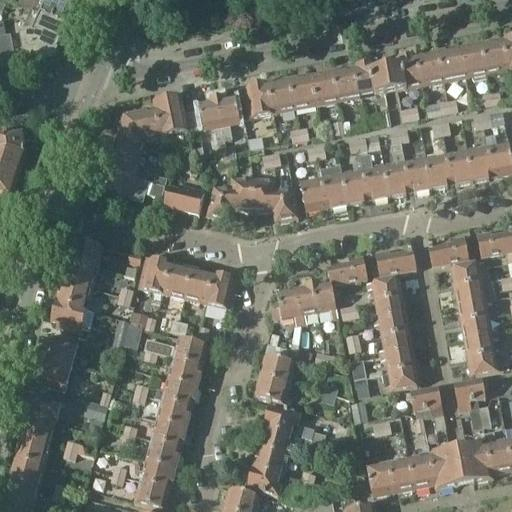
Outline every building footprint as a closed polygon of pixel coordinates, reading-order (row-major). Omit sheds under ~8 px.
[(28,0),(21,0),(18,7),(32,13),(68,29),(77,9),(81,9),(85,0),(48,0),(47,4),(38,0),(37,0),(36,3),(28,0)] [(353,0),(342,0),(344,9),(355,7),(353,0)] [(32,13),(21,36),(26,63),(55,58),(57,52),(59,49),(68,29),(32,13)] [(11,37),(0,39),(0,68),(16,65),(11,39),(11,37)] [(510,74),(505,42),(481,47),(487,79),(510,74)] [(487,79),(481,47),(460,51),(465,82),(487,79)] [(460,51),(438,55),(444,87),(457,84),(458,91),(466,89),(465,82),(460,51)] [(444,87),(438,55),(417,59),(423,91),(444,87)] [(398,69),(397,69),(401,94),(423,91),(417,59),(396,63),(398,69)] [(383,110),(377,73),(376,73),(375,67),(353,71),(358,103),(376,100),(378,111),(383,110)] [(397,69),(393,70),(381,73),(377,73),(383,110),(387,109),(385,97),(401,94),(397,69)] [(353,71),(332,75),(337,107),(358,103),(353,71)] [(337,107),(332,75),(310,79),(316,110),(337,107)] [(294,114),(316,110),(310,79),(289,83),(294,114)] [(289,83),(267,87),(273,118),(294,114),(289,83)] [(248,123),(273,118),(267,87),(247,91),(248,97),(244,98),(248,123)] [(499,96),(490,98),(492,109),(501,108),(499,96)] [(484,111),(492,109),(490,98),(482,99),(484,111)] [(155,113),(161,140),(163,148),(172,146),(187,154),(193,153),(192,147),(200,145),(198,133),(194,116),(185,118),(182,99),(154,104),(155,113)] [(225,100),(217,102),(226,144),(233,143),(230,128),(241,126),(236,100),(226,102),(225,100)] [(226,144),(217,102),(208,104),(208,105),(199,107),(204,134),(214,132),(217,146),(226,144)] [(456,103),(447,105),(449,117),(459,116),(456,103)] [(447,105),(440,106),(442,118),(449,117),(447,105)] [(429,121),(442,118),(440,106),(427,109),(429,121)] [(416,112),(401,114),(403,126),(419,123),(416,112)] [(119,135),(146,143),(161,140),(155,113),(136,117),(136,114),(122,117),(118,130),(120,131),(119,135)] [(382,130),(391,129),(389,116),(380,118),(382,130)] [(492,130),(492,127),(490,119),(482,120),(484,132),(492,130)] [(484,132),(482,120),(474,122),(476,133),(484,132)] [(342,137),(341,126),(332,128),(333,139),(342,137)] [(449,126),(441,128),(443,139),(451,138),(449,126)] [(435,141),(443,139),(441,128),(433,129),(435,141)] [(309,144),(307,131),(299,133),(301,145),(309,144)] [(293,147),(301,145),(299,133),(291,134),(293,147)] [(407,134),(399,135),(401,148),(409,146),(407,134)] [(119,135),(114,153),(141,161),(146,143),(119,135)] [(384,169),(390,202),(406,198),(406,197),(411,196),(405,165),(401,148),(399,135),(390,137),(392,149),(391,149),(394,167),(384,169)] [(0,168),(19,175),(25,157),(24,157),(25,153),(24,137),(8,139),(8,137),(4,138),(4,137),(0,137),(0,168)] [(378,140),(365,143),(366,148),(379,146),(378,140)] [(248,143),(249,145),(250,155),(262,153),(260,141),(248,143)] [(359,156),(366,154),(367,154),(366,148),(365,143),(357,144),(359,156)] [(352,157),(359,156),(357,144),(350,146),(352,157)] [(488,150),(494,181),(511,177),(511,162),(509,146),(488,150)] [(236,162),(234,149),(226,150),(229,163),(236,162)] [(316,151),(318,163),(326,162),(324,149),(316,151)] [(221,165),(229,163),(226,150),(219,152),(221,165)] [(467,154),(473,186),(489,183),(489,182),(494,181),(488,150),(467,154)] [(318,163),(316,151),(308,152),(310,165),(318,163)] [(114,153),(108,173),(135,181),(141,161),(114,153)] [(446,158),(452,188),(456,188),(457,189),(473,186),(467,154),(446,158)] [(172,161),(159,156),(156,165),(169,170),(172,161)] [(271,159),(273,171),(281,169),(279,158),(271,159)] [(362,174),(368,204),(373,203),(373,205),(390,202),(384,169),(373,171),(371,158),(360,160),(362,174)] [(452,188),(446,158),(426,161),(432,194),(448,191),(448,189),(452,188)] [(263,161),(266,172),(273,171),(271,159),(263,161)] [(415,197),(432,194),(426,161),(405,165),(411,196),(415,196),(415,197)] [(232,175),(239,174),(236,162),(229,163),(232,175)] [(183,175),(186,167),(175,163),(172,171),(183,175)] [(229,163),(221,165),(223,177),(232,175),(229,163)] [(197,171),(186,167),(183,175),(194,179),(197,171)] [(0,196),(11,200),(19,175),(0,168),(0,196)] [(135,181),(108,173),(102,193),(143,204),(145,197),(150,199),(162,202),(164,191),(152,187),(146,185),(146,184),(135,181)] [(365,205),(368,204),(362,174),(342,177),(348,209),(365,206),(365,205)] [(342,177),(321,181),(327,212),(332,211),(332,212),(348,209),(342,177)] [(154,178),(152,187),(164,191),(167,182),(154,178)] [(306,216),(327,212),(321,181),(317,182),(317,183),(300,186),(306,216)] [(253,216),(255,184),(232,184),(232,193),(234,193),(233,215),(253,216)] [(274,217),(275,193),(276,184),(255,184),(253,216),(274,216),(274,217)] [(169,191),(164,211),(199,219),(205,196),(192,193),(193,190),(186,189),(186,192),(179,190),(178,193),(169,191)] [(230,227),(233,215),(234,193),(232,193),(214,193),(214,194),(208,221),(230,227)] [(293,194),(275,193),(274,217),(276,228),(299,223),(293,194)] [(511,257),(511,256),(511,235),(510,236),(510,237),(492,240),(491,236),(477,239),(482,262),(511,257)] [(433,272),(460,267),(469,265),(465,241),(451,244),(452,248),(433,252),(432,251),(430,251),(430,252),(429,252),(433,272)] [(73,243),(67,264),(98,272),(104,251),(91,247),(86,246),(73,243)] [(390,255),(376,258),(380,282),(399,278),(417,275),(413,255),(412,255),(409,255),(409,256),(391,260),(390,255)] [(140,269),(142,260),(130,257),(128,266),(140,269)] [(328,272),(330,285),(333,301),(334,301),(344,299),(343,295),(339,289),(368,284),(363,260),(349,263),(350,267),(332,271),(332,270),(328,271),(329,271),(328,272)] [(170,267),(147,261),(139,292),(162,298),(170,267)] [(92,294),(98,272),(67,264),(61,286),(92,294)] [(170,267),(162,298),(185,303),(193,272),(170,267)] [(453,291),(482,286),(480,274),(484,272),(483,267),(451,273),(454,286),(452,286),(453,291)] [(216,277),(193,272),(185,303),(208,309),(216,277)] [(208,309),(227,313),(232,314),(239,283),(216,277),(208,309)] [(511,280),(499,283),(502,295),(511,293),(511,280)] [(374,294),(376,306),(405,300),(404,296),(403,296),(400,282),(379,286),(367,288),(369,295),(374,294)] [(490,284),(482,286),(453,291),(454,297),(456,297),(458,309),(490,303),(496,302),(495,296),(492,296),(490,284)] [(333,301),(330,285),(312,288),(318,317),(330,314),(332,323),(338,322),(337,313),(334,301),(333,301)] [(61,286),(56,307),(86,316),(92,294),(61,286)] [(318,317),(312,288),(294,292),(301,329),(306,328),(305,319),(318,317)] [(301,329),(294,292),(277,295),(279,307),(279,308),(279,311),(272,313),(274,326),(295,322),(297,330),(301,329)] [(119,301),(131,304),(133,296),(121,293),(119,301)] [(337,313),(356,309),(354,297),(344,299),(334,301),(337,313)] [(405,300),(376,306),(378,319),(373,320),(374,325),(407,318),(404,306),(406,306),(405,300)] [(119,301),(117,309),(129,312),(131,304),(119,301)] [(460,327),(489,322),(487,308),(491,307),(490,303),(458,309),(460,322),(459,322),(460,327)] [(94,318),(86,316),(56,307),(51,324),(57,326),(56,331),(80,337),(83,327),(91,329),(94,318)] [(338,322),(342,321),(343,324),(358,322),(356,309),(337,313),(338,322)] [(379,329),(382,342),(412,336),(411,331),(409,331),(407,318),(374,325),(375,330),(379,329)] [(489,322),(460,327),(461,332),(462,332),(464,344),(497,338),(496,333),(492,334),(489,322)] [(177,338),(180,325),(172,323),(169,336),(177,338)] [(119,324),(111,352),(122,355),(124,350),(129,330),(130,327),(119,324)] [(188,327),(180,325),(177,338),(185,340),(188,327)] [(129,330),(124,350),(136,353),(141,334),(129,330)] [(210,334),(200,331),(197,342),(207,345),(210,334)] [(412,336),(382,342),(384,355),(379,355),(380,361),(413,355),(411,342),(413,341),(412,336)] [(466,362),(495,357),(493,344),(498,343),(497,338),(464,344),(467,357),(465,358),(466,362)] [(47,340),(41,362),(71,370),(78,345),(54,339),(53,342),(47,340)] [(346,341),(348,349),(360,347),(359,339),(346,341)] [(147,343),(144,355),(147,356),(158,359),(165,361),(173,363),(204,371),(210,350),(179,342),(176,351),(168,349),(147,343)] [(298,355),(268,347),(265,357),(297,365),(298,355)] [(360,347),(348,349),(349,357),(362,355),(360,347)] [(386,364),(389,378),(418,372),(417,367),(416,367),(413,355),(380,361),(381,365),(386,364)] [(504,355),(495,357),(466,362),(467,368),(469,368),(471,381),(503,375),(503,371),(507,370),(504,355)] [(147,356),(144,364),(156,367),(158,359),(147,356)] [(290,388),(297,365),(265,357),(259,380),(290,388)] [(322,369),(325,359),(316,357),(313,367),(322,369)] [(333,362),(325,359),(322,369),(331,371),(333,362)] [(65,395),(71,370),(41,362),(35,383),(42,385),(41,389),(65,395)] [(173,363),(168,383),(199,391),(204,371),(173,363)] [(351,366),(353,377),(354,384),(367,382),(365,374),(363,364),(351,366)] [(418,372),(389,378),(382,379),(385,392),(387,392),(388,397),(420,391),(418,377),(419,377),(418,372)] [(329,376),(324,398),(335,401),(350,405),(353,404),(349,380),(329,376)] [(290,388),(259,380),(254,401),(267,404),(267,405),(272,406),(272,405),(285,409),(290,388)] [(367,382),(354,384),(356,393),(357,393),(359,402),(370,400),(367,382)] [(157,393),(154,402),(162,404),(193,412),(196,401),(198,392),(199,391),(168,383),(165,395),(157,393)] [(459,416),(470,415),(471,414),(470,406),(483,403),(486,403),(483,389),(487,388),(486,383),(454,389),(459,416)] [(107,384),(104,394),(112,396),(115,386),(108,384),(107,384)] [(134,396),(146,399),(149,391),(136,388),(134,396)] [(444,420),(440,401),(439,392),(406,398),(407,404),(412,402),(415,416),(430,413),(432,422),(435,422),(444,420)] [(104,396),(100,409),(108,411),(111,398),(104,396)] [(134,396),(132,404),(144,408),(146,399),(134,396)] [(63,403),(55,401),(39,397),(38,401),(31,399),(26,417),(57,426),(63,403)] [(322,405),(333,408),(335,401),(324,398),(322,405)] [(162,404),(157,424),(188,433),(193,412),(162,404)] [(88,405),(83,421),(92,424),(89,436),(100,439),(108,411),(100,409),(97,408),(88,405)] [(363,408),(351,410),(353,426),(365,425),(363,408)] [(301,418),(270,410),(264,431),(295,439),(311,443),(312,436),(297,432),(301,418)] [(488,411),(484,412),(480,413),(484,432),(491,431),(488,411)] [(480,413),(471,414),(470,415),(473,434),(484,432),(480,413)] [(26,417),(20,440),(51,448),(57,426),(26,417)] [(446,433),(444,420),(435,422),(438,434),(446,433)] [(427,445),(423,422),(414,424),(418,446),(427,445)] [(157,424),(151,444),(182,453),(188,433),(157,424)] [(382,427),(384,440),(392,438),(390,426),(382,427)] [(382,427),(373,429),(376,441),(384,440),(382,427)] [(126,430),(124,438),(135,441),(138,432),(126,430)] [(290,460),(295,439),(264,431),(259,452),(290,460)] [(312,436),(311,443),(323,446),(324,439),(312,436)] [(487,447),(493,478),(511,474),(511,468),(507,443),(496,445),(495,436),(485,438),(487,447)] [(122,446),(133,449),(135,441),(124,438),(122,446)] [(46,471),(51,448),(20,440),(14,462),(46,471)] [(311,443),(309,450),(321,454),(323,446),(311,443)] [(151,444),(146,465),(177,474),(182,453),(151,444)] [(67,446),(65,453),(77,456),(86,459),(83,450),(79,449),(67,446)] [(493,478),(487,447),(464,451),(465,453),(466,452),(468,460),(470,475),(472,486),(471,486),(471,487),(473,488),(474,492),(475,492),(474,488),(475,486),(494,483),(493,478)] [(435,489),(429,457),(427,448),(418,450),(420,460),(408,462),(414,493),(435,489)] [(460,452),(452,453),(429,457),(435,489),(436,494),(454,490),(456,492),(457,495),(467,494),(474,492),(473,488),(471,487),(471,486),(472,486),(470,475),(468,460),(466,452),(465,453),(464,451),(460,452)] [(259,452),(253,471),(285,479),(290,460),(259,452)] [(65,453),(63,461),(75,464),(77,456),(65,453)] [(14,462),(8,485),(40,493),(46,471),(14,462)] [(394,497),(414,493),(408,462),(388,466),(394,497)] [(146,465),(140,486),(171,494),(177,474),(146,465)] [(388,466),(368,470),(367,470),(369,482),(373,501),(394,497),(388,466)] [(114,470),(112,479),(125,482),(127,473),(114,470)] [(285,480),(285,479),(253,471),(247,493),(278,501),(281,491),(298,496),(299,492),(301,484),(285,480)] [(301,484),(313,487),(315,479),(303,477),(301,484)] [(125,482),(112,479),(110,487),(123,490),(125,482)] [(323,490),(313,487),(301,484),(299,492),(311,495),(321,498),(323,490)] [(8,485),(2,507),(21,511),(34,511),(40,493),(8,485)] [(140,486),(135,506),(155,511),(166,511),(171,494),(140,486)] [(57,488),(54,495),(66,499),(68,491),(57,488)] [(241,496),(229,493),(223,511),(269,511),(271,504),(260,501),(246,497),(242,495),(241,496)] [(54,495),(52,503),(64,507),(66,499),(54,495)]
